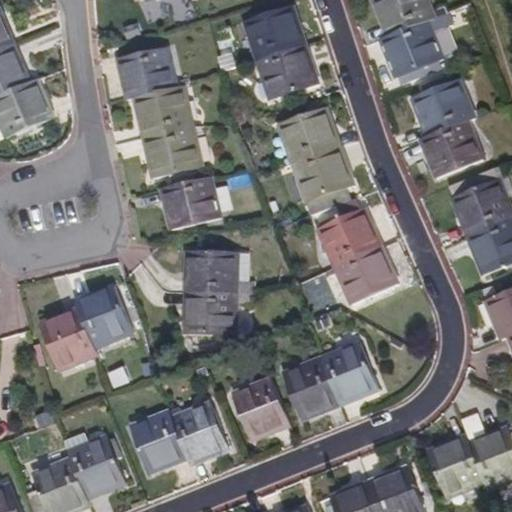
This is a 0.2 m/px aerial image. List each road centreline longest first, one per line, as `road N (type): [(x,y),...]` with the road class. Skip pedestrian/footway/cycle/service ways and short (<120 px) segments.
road 1 (residential): [(174,511),(405,417),(439,391),(453,352),(449,311),(377,153),(328,0)]
road 2 (residential): [(99,165),(108,221),(96,249),(25,259),(0,244)]
road 3 (residential): [(72,0),(99,165)]
